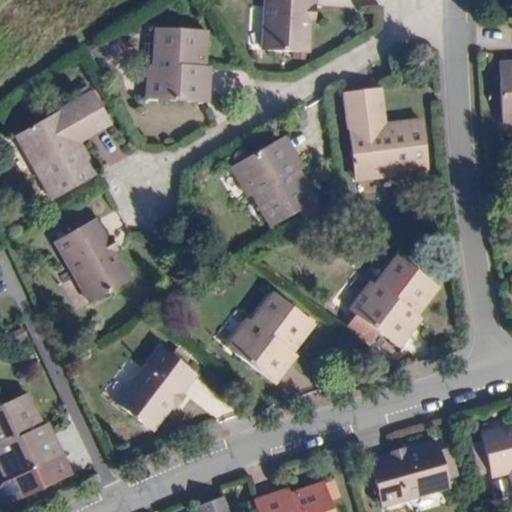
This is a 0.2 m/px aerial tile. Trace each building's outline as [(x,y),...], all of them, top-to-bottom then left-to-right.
[(315,0),(270,0),(265,49),(309,54),(312,31),(313,17),(315,0)] [(319,32),(321,18),(313,17),(312,31),(319,32)] [(211,65),(215,31),(167,25),(162,60),(161,73),(154,72),(151,95),(212,102),(215,77),(204,75),(205,64),(211,65)] [(161,73),(162,60),(155,59),(154,72),(161,73)] [(215,77),(216,65),(211,65),(205,64),(204,75),(215,77)] [(511,72),(501,73),(503,136),(511,135),(511,72)] [(393,126),(389,90),(378,91),(381,127),(393,126)] [(431,175),(427,123),(393,126),(381,127),(378,91),(351,93),(359,182),(431,175)] [(98,173),(82,144),(77,136),(108,118),(94,94),(18,137),(54,199),(98,173)] [(82,144),(113,126),(108,118),(77,136),(82,144)] [(294,175),(289,165),(299,159),(287,139),(233,169),(243,187),(249,184),(256,196),(273,227),(317,202),(299,172),(294,175)] [(304,169),(299,159),(289,165),(294,175),(299,172),(304,169)] [(256,196),(249,184),(243,187),(250,200),(256,196)] [(112,249),(96,221),(60,242),(93,301),(130,279),(119,260),(112,249)] [(127,256),(121,244),(112,249),(119,260),(127,256)] [(413,316),(433,290),(394,259),(373,286),(365,296),(361,293),(347,311),(396,350),(412,330),(402,322),(409,313),(413,316)] [(365,296),(373,286),(369,283),(361,293),(365,296)] [(294,354),(314,329),(275,299),(255,325),(247,335),(241,331),(228,348),(277,386),(292,368),(285,362),(292,353),(294,354)] [(412,330),(419,322),(413,316),(409,313),(402,322),(412,330)] [(247,335),(255,325),(250,320),(241,331),(247,335)] [(178,403),(197,378),(162,351),(121,406),(155,433),(169,415),(178,403)] [(292,368),(299,358),(294,354),(292,353),(285,362),(292,368)] [(70,478),(50,436),(41,440),(37,430),(40,429),(26,398),(0,409),(0,457),(3,463),(0,464),(0,476),(5,486),(0,488),(0,501),(8,508),(70,478)] [(176,420),(185,408),(178,403),(169,415),(176,420)] [(511,471),(511,426),(489,432),(500,474),(511,471)] [(50,436),(45,427),(40,429),(37,430),(41,440),(50,436)] [(420,450),(418,441),(405,445),(407,453),(420,450)] [(450,479),(460,476),(456,461),(445,463),(442,451),(441,445),(420,450),(407,453),(375,461),(386,504),(452,487),(450,479)] [(456,461),(453,448),(442,451),(445,463),(456,461)] [(337,511),(331,490),(297,500),(298,505),(287,509),(284,496),(262,502),(265,511),(337,511)] [(297,500),(295,493),(284,496),(287,509),(298,505),(297,500)] [(234,511),(229,497),(200,507),(202,511),(234,511)]
